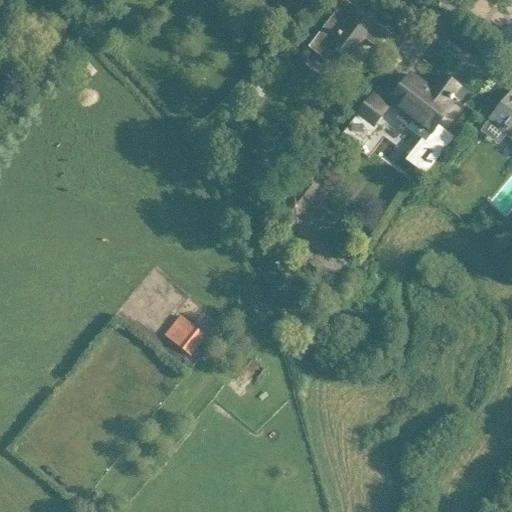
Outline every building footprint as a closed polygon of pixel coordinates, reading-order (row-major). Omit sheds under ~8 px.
[(282,0),(279,5),(292,16),(304,0),(282,0)] [(345,2),(332,17),(309,48),(341,72),(350,59),(363,41),(376,51),(388,35),(375,25),(372,29),(355,15),(357,12),(345,2)] [(157,46),(175,61),(183,51),(165,36),(157,46)] [(161,88),(174,72),(145,49),(136,59),(147,67),(142,73),(161,88)] [(410,75),(390,102),(407,115),(401,124),(425,142),(440,154),(453,137),(438,125),(452,107),(447,103),(449,100),(451,101),(453,98),(452,96),(458,88),(443,77),(430,93),(423,88),(425,86),(410,75)] [(252,86),(243,96),(256,107),(265,96),(252,86)] [(511,93),(489,121),(511,140),(511,93)] [(373,98),(356,120),(344,134),(362,148),(374,134),(370,130),(386,108),(373,98)] [(311,207),(310,206),(324,187),(310,175),(294,193),(292,192),(277,211),(279,213),(272,221),(287,234),(295,225),(297,226),(311,207)] [(511,208),(511,182),(507,175),(476,194),(493,221),(511,208)]
